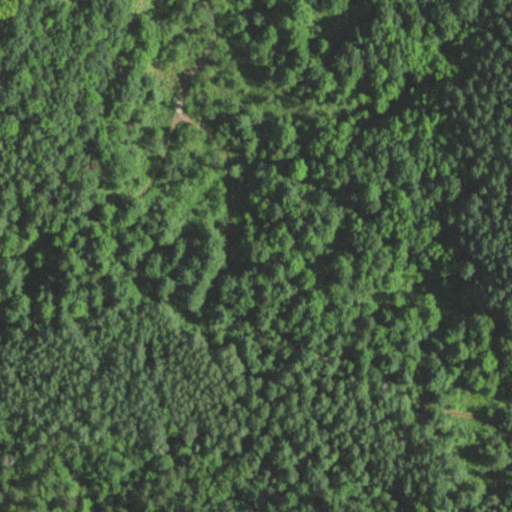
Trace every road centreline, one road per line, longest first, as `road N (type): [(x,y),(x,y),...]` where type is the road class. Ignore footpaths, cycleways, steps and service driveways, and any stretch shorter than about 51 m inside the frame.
road 1 (track): [(207,0),(216,28),(183,90),(185,118),(218,141),(228,205),(220,288),(256,329),(316,357),(367,365),(416,399),(511,432)]
road 2 (track): [(185,118),(132,209),(36,252),(0,251)]
